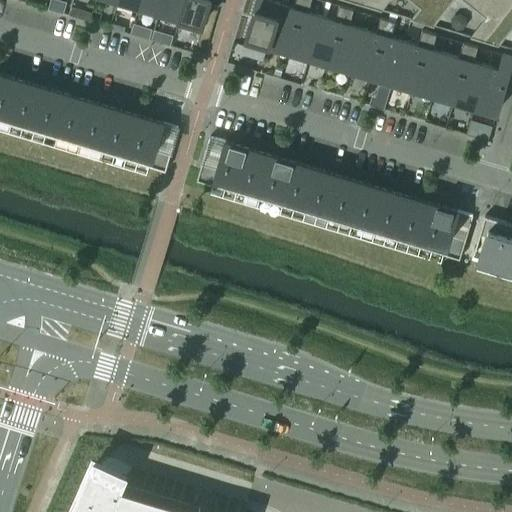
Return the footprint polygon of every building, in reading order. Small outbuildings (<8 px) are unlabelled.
[(140,0),(139,4),(159,10),(162,0),(140,0)] [(179,16),(176,25),(178,25),(185,0),(162,0),(159,10),(179,16)] [(185,0),(178,25),(199,32),(208,0),(185,0)] [(256,0),(243,45),(265,52),(280,3),(271,0),(256,0)] [(266,52),(269,43),(289,49),(303,0),(295,0),(293,6),(280,3),(265,52),(266,52)] [(303,0),(289,49),(309,55),(321,15),(310,12),(313,0),(303,0)] [(348,0),(381,10),(382,9),(388,0),(408,0),(418,7),(411,17),(410,17),(410,19),(411,19),(420,8),(409,0),(348,0)] [(511,0),(425,0),(420,8),(411,19),(434,26),(434,24),(452,0),(464,0),(485,16),(470,35),(470,36),(511,49),(511,47),(495,43),(511,20),(511,0)] [(321,15),(309,55),(330,61),(346,7),(339,5),(334,19),(321,15)] [(346,7),(330,61),(351,68),(363,27),(349,23),(353,9),(346,7)] [(363,27),(351,68),(371,74),(388,19),(380,17),(376,31),(363,27)] [(388,19),(371,74),(392,80),(404,40),(391,36),(395,22),(388,19)] [(404,40),(392,80),(413,86),(429,32),(422,30),(417,44),(404,40)] [(429,32),(413,86),(433,92),(445,52),(432,48),(436,34),(429,32)] [(445,52),(433,92),(454,98),(470,44),(463,42),(459,56),(445,52)] [(470,44),(454,98),(475,105),(487,65),(473,61),(478,46),(470,44)] [(500,69),(487,65),(475,105),(496,111),(511,58),(511,56),(504,54),(500,69)] [(0,73),(0,120),(165,170),(178,127),(0,73)] [(209,136),(196,179),(459,258),(472,215),(209,136)] [(511,223),(485,215),(472,258),(511,270),(511,223)] [(90,468),(70,511),(211,511),(121,484),(123,482),(90,468)]
